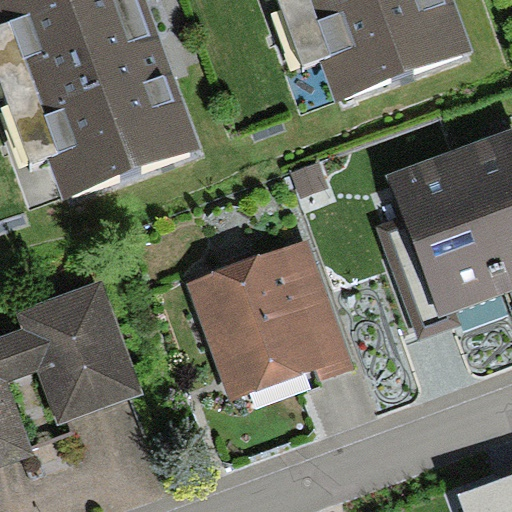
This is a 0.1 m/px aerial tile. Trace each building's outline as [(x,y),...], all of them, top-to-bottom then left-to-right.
[(138,0),(0,0),(0,30),(65,206),(197,158),(165,72),(138,0)] [(296,0),(334,106),(470,58),(448,0),(296,0)] [(511,291),(511,159),(457,178),(496,296),(511,291)] [(496,296),(457,178),(396,198),(435,316),(496,296)] [(303,243),(185,286),(226,399),(310,368),(314,379),(348,367),(303,243)] [(0,459),(29,449),(6,382),(36,371),(54,422),(140,391),(103,288),(15,319),(21,336),(0,343),(0,459)] [(511,511),(511,457),(464,475),(477,511),(511,511)]
